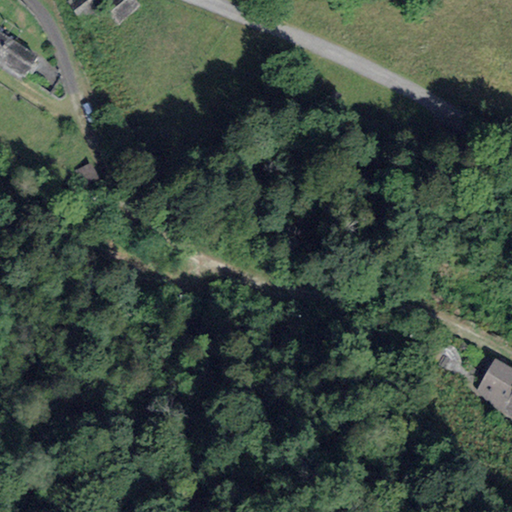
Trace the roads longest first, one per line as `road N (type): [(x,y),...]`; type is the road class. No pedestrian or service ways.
road 1 (track): [(82,98),(112,177),(140,219),(212,266),(297,292),(429,315),(511,359)]
road 2 (residential): [(511,140),(207,0)]
road 3 (track): [(0,198),(158,286),(182,284),(212,266)]
